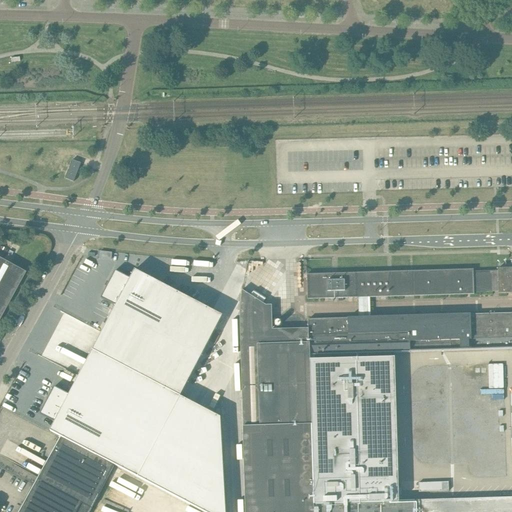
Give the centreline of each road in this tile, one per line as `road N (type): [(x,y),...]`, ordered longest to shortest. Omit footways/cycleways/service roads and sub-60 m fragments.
road 1 (tertiary): [(78,230),(222,243),(511,239)]
road 2 (tertiary): [(511,215),(221,224),(87,213)]
road 3 (unknown): [(222,243),(235,511)]
road 4 (residential): [(350,30),(134,19)]
road 5 (unclassified): [(87,213),(120,117),(134,19)]
road 6 (unclassified): [(0,373),(78,230)]
road 7 (residential): [(482,37),(350,30)]
